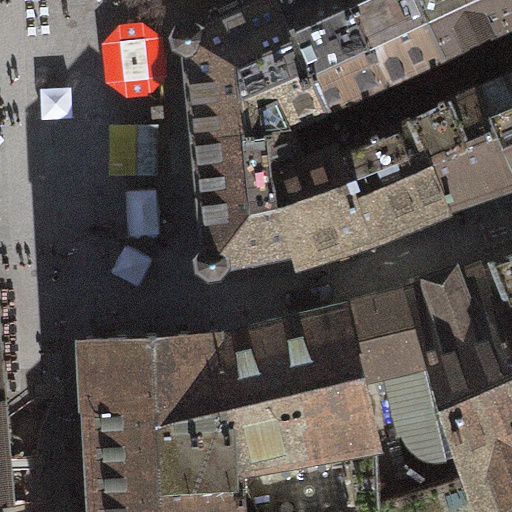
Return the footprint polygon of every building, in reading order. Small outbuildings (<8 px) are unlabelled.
[(324,105),(277,0),(251,0),(187,30),(196,131),(275,125),(291,119),(324,105)] [(349,0),(277,0),(324,105),(385,77),(349,0)] [(419,0),(349,0),(385,77),(442,50),(419,0)] [(511,0),(419,0),(442,50),(511,18),(511,0)] [(511,70),(477,85),(511,164),(511,70)] [(414,115),(449,208),(511,183),(511,164),(477,85),(414,115)] [(271,170),(295,244),(300,259),(380,235),(449,208),(414,115),(342,147),(339,141),(305,156),(271,170)] [(275,125),(196,131),(209,257),(295,244),(271,170),(305,156),(291,119),(275,125)] [(511,252),(487,262),(511,325),(511,252)] [(511,325),(487,262),(409,288),(433,373),(437,397),(456,457),(474,511),(478,511),(511,494),(511,325)] [(433,373),(409,288),(219,335),(215,328),(150,332),(85,336),(93,461),(94,486),(95,511),(237,511),(237,485),(247,484),(262,511),(378,511),(376,436),(366,395),(371,393),(366,372),(381,370),(397,435),(401,435),(408,447),(417,455),(431,459),(456,457),(437,397),(433,373)]
